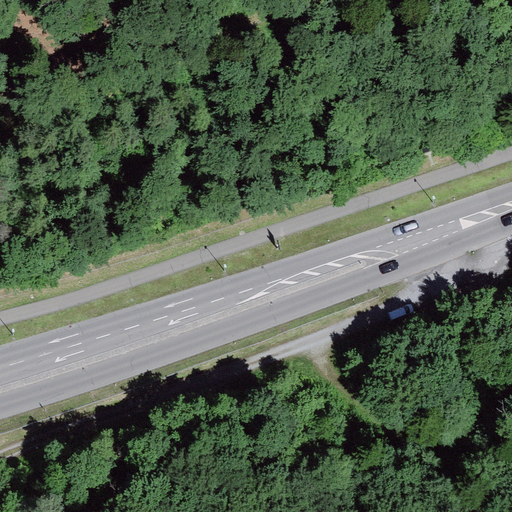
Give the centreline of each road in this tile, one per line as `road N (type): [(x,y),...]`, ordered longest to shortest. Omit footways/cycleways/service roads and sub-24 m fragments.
road 1 (track): [(0,460),(308,349),(452,287),(438,235)]
road 2 (primary): [(0,405),(367,277),(438,235)]
road 3 (primary): [(438,235),(362,241),(0,365)]
road 4 (track): [(308,349),(450,460),(511,486)]
road 5 (track): [(0,46),(167,0)]
